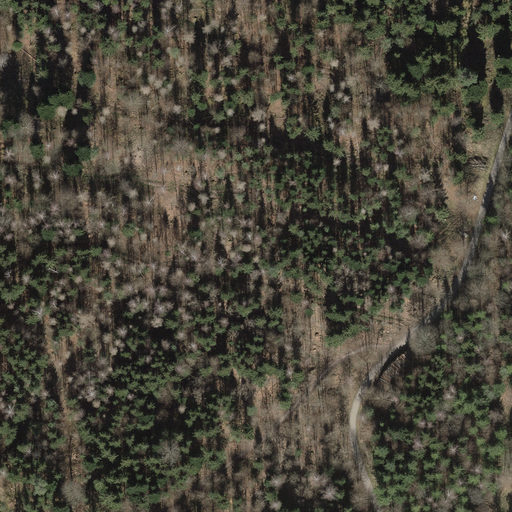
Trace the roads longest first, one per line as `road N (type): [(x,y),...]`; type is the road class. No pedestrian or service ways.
road 1 (track): [(376,511),(355,455),(358,397),(374,370),(453,294),(511,123)]
road 2 (track): [(167,511),(287,421),(345,358),(401,342)]
